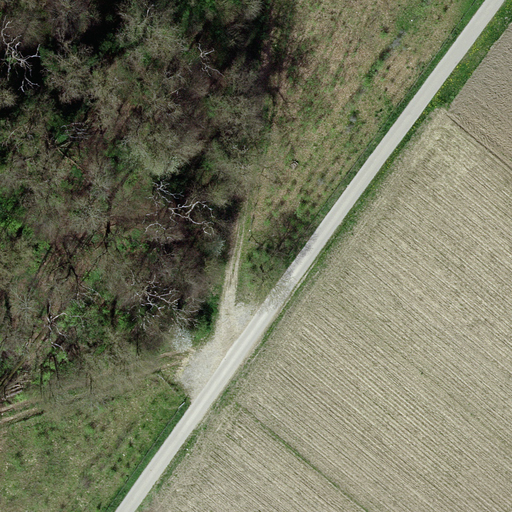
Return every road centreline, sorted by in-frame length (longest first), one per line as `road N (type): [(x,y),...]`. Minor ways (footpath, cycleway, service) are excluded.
road 1 (track): [(498,0),(127,511)]
road 2 (track): [(253,0),(242,57),(243,220),(226,279),(238,321)]
road 3 (track): [(254,332),(238,321),(202,345),(0,423)]
